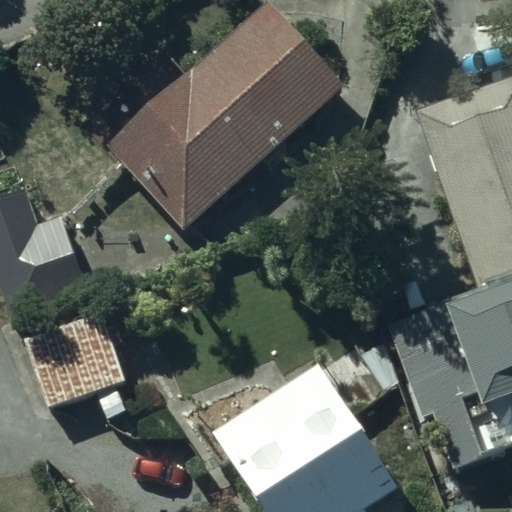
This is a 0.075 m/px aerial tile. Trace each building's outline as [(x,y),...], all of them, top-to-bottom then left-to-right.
[(265,9),(104,152),(182,240),(343,94),(265,9)] [(511,84),(413,119),(480,299),(385,333),(419,426),(432,422),(452,476),(511,453),(511,84)] [(27,187),(0,197),(0,298),(12,331),(90,302),(60,221),(42,227),(27,187)] [(102,317),(20,347),(46,416),(127,386),(102,317)] [(316,371),(211,438),(257,511),(368,511),(397,494),(316,371)]
